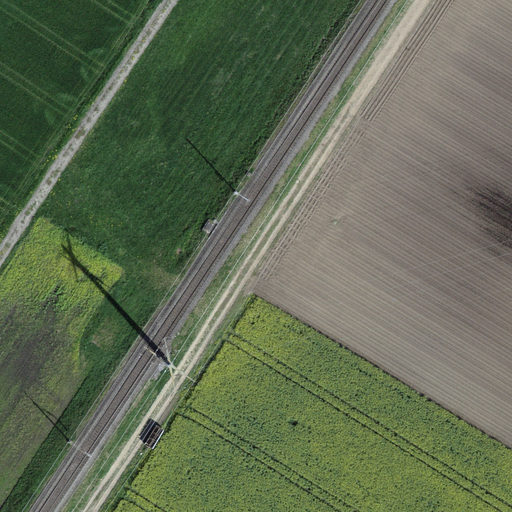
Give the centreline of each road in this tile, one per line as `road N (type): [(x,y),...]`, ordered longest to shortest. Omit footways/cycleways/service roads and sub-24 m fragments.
road 1 (track): [(425,0),(88,511)]
road 2 (track): [(0,261),(173,0)]
